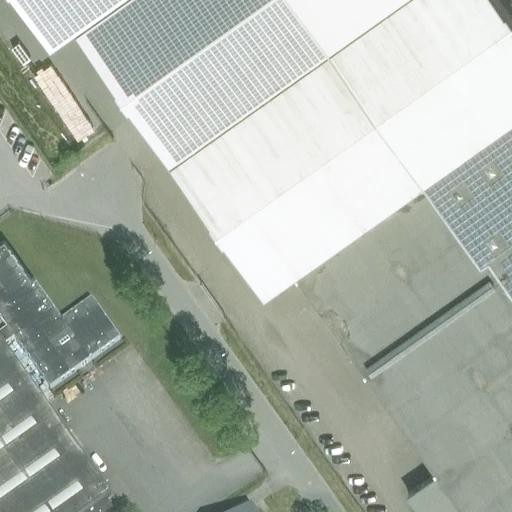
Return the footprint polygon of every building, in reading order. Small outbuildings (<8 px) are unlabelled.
[(20,0),(50,41),(74,24),(75,26),(111,0),(20,0)] [(111,0),(75,26),(170,159),(393,0),(111,0)] [(393,0),(170,159),(263,290),(295,267),(440,471),(407,494),(420,511),(511,511),(511,18),(499,0),(393,0)] [(61,321),(4,241),(0,243),(0,320),(7,329),(0,333),(0,342),(3,347),(14,340),(50,389),(120,340),(91,300),(61,321)] [(0,511),(112,511),(105,501),(110,498),(3,347),(0,342),(0,511)]
